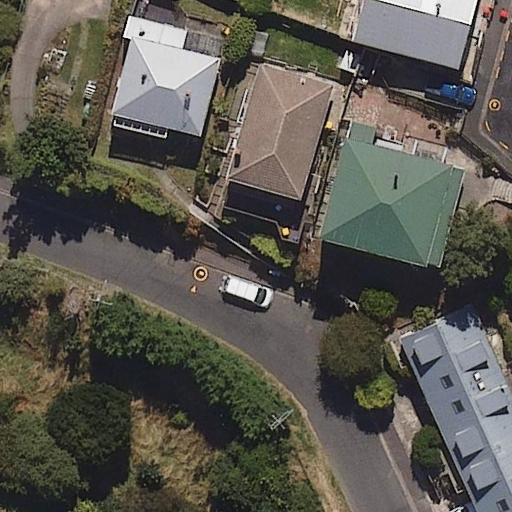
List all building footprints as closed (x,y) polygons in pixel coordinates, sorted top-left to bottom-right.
[(356,0),(347,32),(452,66),(473,0),(356,0)] [(133,14),(101,127),(151,141),(157,120),(197,132),(218,57),(179,46),(184,28),(133,14)] [(332,83),(257,59),(220,175),(295,199),(332,83)] [(373,125),(346,118),(314,231),(436,265),(464,165),(369,138),(373,125)] [(511,511),(511,395),(469,301),(395,334),(475,511),(511,511)]
